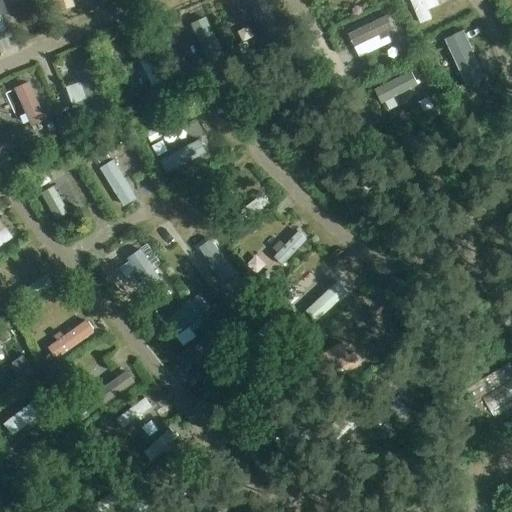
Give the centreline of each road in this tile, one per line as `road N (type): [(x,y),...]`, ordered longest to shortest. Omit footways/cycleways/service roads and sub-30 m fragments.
road 1 (unknown): [(511,324),(463,242),(423,260),(367,246),(313,216),(256,151),(307,55),(308,33),(292,0)]
road 2 (unknown): [(0,169),(14,198),(268,511)]
road 3 (unknown): [(139,0),(0,67)]
